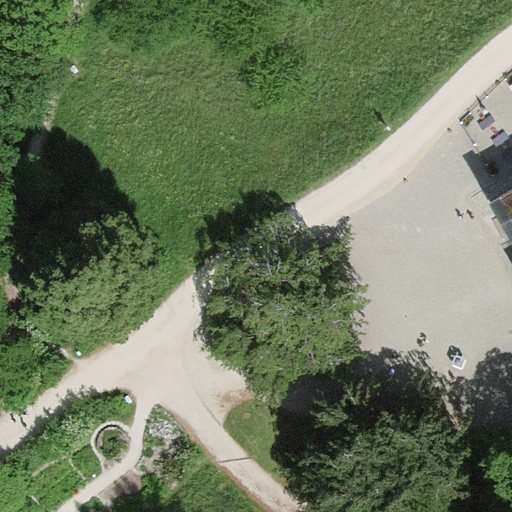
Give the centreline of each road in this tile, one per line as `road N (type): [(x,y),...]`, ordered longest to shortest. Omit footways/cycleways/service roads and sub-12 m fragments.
road 1 (unclassified): [(0,444),(145,345),(233,268),(404,145),(511,45)]
road 2 (track): [(145,345),(252,477),(303,511)]
